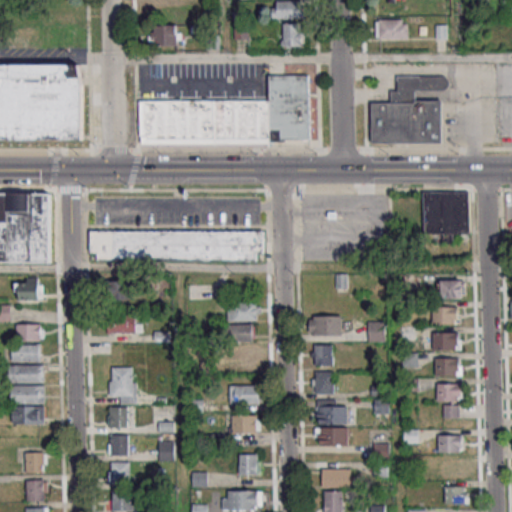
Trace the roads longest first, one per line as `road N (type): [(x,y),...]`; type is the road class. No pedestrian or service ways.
road 1 (tertiary): [(0,171),(511,170)]
road 2 (residential): [(483,170),(493,511)]
road 3 (residential): [(287,511),(278,171)]
road 4 (residential): [(67,171),(76,511)]
